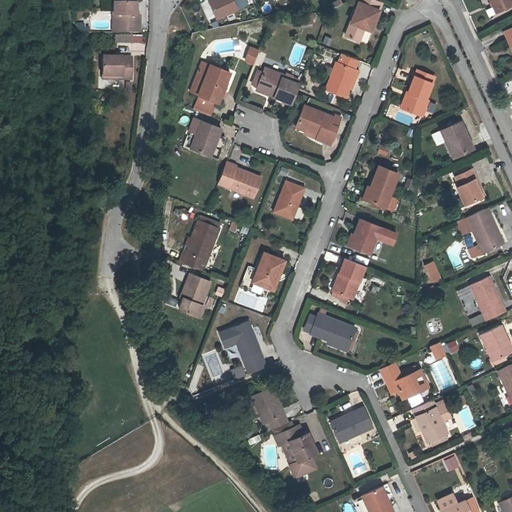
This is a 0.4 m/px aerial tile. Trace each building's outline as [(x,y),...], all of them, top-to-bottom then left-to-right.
[(122,0),(122,1),(118,1),(115,0),(115,32),(140,32),(141,15),(138,15),(138,1),(135,1),(135,0),(122,0)] [(232,0),(209,0),(216,17),(236,8),(232,0)] [(359,43),(365,28),(366,23),(373,26),(381,4),(371,0),(358,0),(345,37),(359,43)] [(511,0),(490,0),(496,13),(511,5),(511,0)] [(312,12),(299,14),(301,25),(314,23),(312,12)] [(75,25),(80,34),(88,34),(88,28),(84,28),(83,25),(75,25)] [(324,36),(322,44),(329,46),(331,38),(324,36)] [(257,51),(249,48),(244,60),(252,63),(257,51)] [(344,98),(348,88),(354,72),(358,62),(340,55),(336,64),(335,64),(324,90),(344,98)] [(121,76),(121,82),(133,82),(134,58),(101,58),(101,76),(121,76)] [(199,95),(210,65),(201,61),(190,92),(199,95)] [(218,103),(219,98),(224,86),(226,87),(231,72),(210,65),(199,95),(218,103)] [(414,74),(432,80),(431,71),(414,65),(414,74)] [(256,86),(263,70),(258,68),(251,84),(256,86)] [(263,70),(256,86),(273,93),(272,96),(290,103),(296,87),(278,81),(280,77),(263,70)] [(354,72),(348,88),(352,89),(358,74),(354,72)] [(426,96),(432,80),(414,74),(408,91),(412,93),(406,110),(422,116),(429,98),(426,96)] [(278,81),(296,87),(298,83),(280,76),(280,77),(278,81)] [(224,86),(219,98),(225,100),(230,88),(226,87),(224,86)] [(412,93),(408,91),(405,90),(399,107),(406,110),(412,93)] [(218,103),(199,95),(194,107),(213,114),(218,103)] [(333,117),(302,105),(294,125),(332,141),(337,127),(331,124),(333,117)] [(188,151),(208,159),(219,131),(192,121),(187,133),(194,137),(188,151)] [(474,148),(462,122),(441,132),(453,158),(474,148)] [(389,149),(380,146),(378,153),(386,155),(389,149)] [(226,164),(218,185),(254,199),(262,179),(234,169),(235,167),(226,164)] [(374,189),(369,201),(386,208),(393,211),(396,202),(390,199),(400,174),(379,166),(370,188),(374,189)] [(453,176),(458,187),(454,188),(462,206),(480,197),(472,181),(476,179),(471,168),(453,176)] [(303,187),(284,180),(272,212),(291,219),(303,187)] [(374,189),(370,188),(367,187),(363,199),(369,201),(374,189)] [(490,216),(486,209),(467,217),(479,244),(481,244),(485,252),(505,243),(492,215),(490,216)] [(202,222),(221,230),(223,225),(204,217),(202,222)] [(398,234),(360,219),(349,247),(370,255),(376,239),(393,246),(398,234)] [(221,230),(202,222),(195,240),(186,264),(205,271),(221,230)] [(186,264),(195,240),(189,239),(180,262),(186,264)] [(275,275),(279,277),(285,260),(264,252),(259,266),(248,261),(237,289),(263,299),(266,289),(269,290),(275,275)] [(366,267),(346,259),(339,273),(343,274),(339,281),(337,280),(332,291),(353,300),(366,267)] [(433,262),(426,266),(433,281),(440,278),(433,262)] [(275,275),(269,290),(273,292),(279,277),(275,275)] [(487,320),(507,311),(491,275),(470,284),(487,320)] [(182,299),(185,300),(181,310),(201,319),(206,309),(202,308),(211,285),(192,277),(182,299)] [(176,306),(177,297),(168,297),(167,305),(176,306)] [(468,318),(471,326),(484,320),(481,313),(468,318)] [(317,320),(311,335),(339,346),(338,349),(348,353),(357,330),(319,314),(317,320)] [(311,335),(317,320),(307,316),(301,331),(311,335)] [(265,365),(248,322),(218,333),(223,348),(235,343),(246,373),(265,365)] [(507,338),(501,324),(480,333),(492,360),(509,353),(503,340),(507,338)] [(447,354),(459,348),(455,339),(443,345),(447,354)] [(445,356),(439,342),(428,347),(435,360),(445,356)] [(394,363),(378,370),(389,395),(397,391),(400,399),(419,390),(412,373),(400,378),(394,363)] [(511,406),(511,405),(511,363),(495,371),(511,406)] [(273,433),(288,426),(272,391),(252,400),(263,427),(269,424),(273,433)] [(340,409),(362,401),(359,392),(337,400),(340,409)] [(441,405),(444,403),(441,396),(432,400),(413,408),(428,442),(430,441),(446,434),(448,433),(442,421),(450,416),(445,405),(436,409),(435,407),(435,406),(440,403),(441,405)] [(373,431),(363,410),(332,424),(341,445),(373,431)] [(273,433),(271,433),(275,441),(293,433),(290,425),(288,426),(273,433)] [(293,433),(275,441),(279,450),(282,449),(290,468),(295,480),(316,471),(310,459),(316,456),(308,437),(303,438),(299,430),(293,433)] [(446,434),(430,441),(431,445),(448,437),(446,434)] [(442,459),(448,471),(460,465),(455,453),(442,459)] [(350,500),(355,511),(359,511),(367,509),(368,511),(391,511),(386,499),(392,497),(386,483),(350,500)] [(511,511),(511,491),(497,499),(502,511),(511,511)] [(466,511),(463,502),(470,500),(467,493),(460,496),(461,499),(452,503),(447,493),(433,500),(438,510),(438,511),(466,511)] [(463,502),(466,511),(474,511),(470,500),(463,502)]
